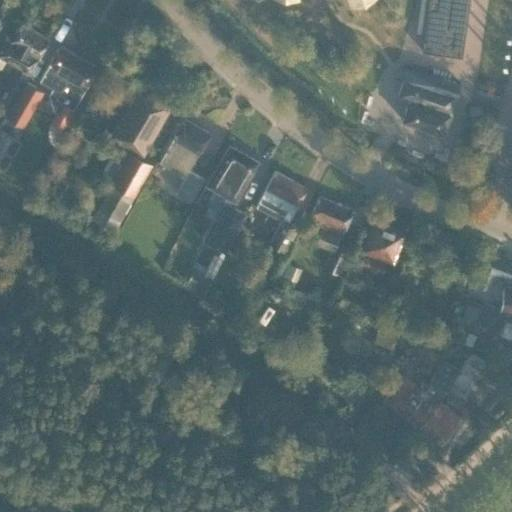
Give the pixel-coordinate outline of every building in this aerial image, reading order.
[(390,0),(385,40),(418,45),(424,0),(390,0)] [(461,54),(468,0),(428,0),(424,31),(421,49),(461,54)] [(317,15),(312,29),(345,41),(350,26),(317,15)] [(485,87),(505,24),(481,17),(460,79),(485,87)] [(5,115),(25,79),(24,78),(27,74),(49,36),(21,20),(10,40),(6,38),(0,48),(0,53),(18,64),(13,74),(10,73),(3,85),(16,93),(4,114),(5,115)] [(40,78),(53,85),(49,92),(55,112),(50,121),(49,122),(61,129),(75,106),(72,105),(76,98),(84,86),(96,64),(60,43),(47,66),(40,78)] [(458,82),(456,81),(419,69),(407,65),(404,75),(403,75),(398,93),(409,96),(402,117),(443,131),(450,109),(449,109),(455,92),(458,82)] [(44,89),(25,79),(5,115),(24,125),(44,89)] [(142,152),(169,107),(137,88),(110,134),(142,152)] [(190,165),(195,155),(210,131),(184,116),(170,141),(159,159),(186,174),(176,191),(188,198),(203,173),(190,165)] [(204,183),(234,200),(258,158),(229,142),(214,169),(212,168),(204,183)] [(134,195),(152,162),(129,149),(112,179),(90,218),(112,231),(119,218),(133,194),(134,195)] [(275,168),(261,194),(255,204),(280,218),(269,239),(286,248),(298,226),(287,220),(306,185),(275,168)] [(307,220),(320,225),(313,241),(330,248),(334,249),(338,240),(352,207),(319,193),(307,220)] [(244,212),(228,203),(208,240),(224,249),(244,212)] [(393,260),(405,230),(373,217),(361,247),(362,248),(355,263),(380,273),(386,257),(393,260)] [(339,272),(350,245),(338,240),(334,249),(330,248),(323,265),(339,272)] [(511,259),(486,250),(486,249),(475,280),(489,286),(495,269),(506,273),(510,275),(511,270),(511,259)] [(295,278),(300,267),(286,260),(281,271),(295,278)] [(511,307),(511,293),(502,293),(500,306),(511,307)] [(511,348),(511,320),(504,318),(506,309),(480,300),(473,321),(504,332),(507,336),(511,338),(511,340),(509,348),(511,348)] [(415,340),(412,338),(395,332),(397,328),(380,322),(374,338),(392,345),(390,350),(414,359),(417,351),(418,348),(418,346),(417,343),(415,340)] [(342,402),(355,385),(304,345),(291,361),(342,402)] [(447,384),(448,384),(465,397),(490,365),(470,349),(463,359),(447,384)] [(382,397),(417,424),(437,399),(438,397),(440,394),(448,384),(447,384),(463,359),(458,365),(451,360),(451,351),(441,353),(443,367),(431,381),(421,387),(401,372),(382,397)] [(437,399),(417,424),(440,442),(460,415),(438,397),(437,399)]
